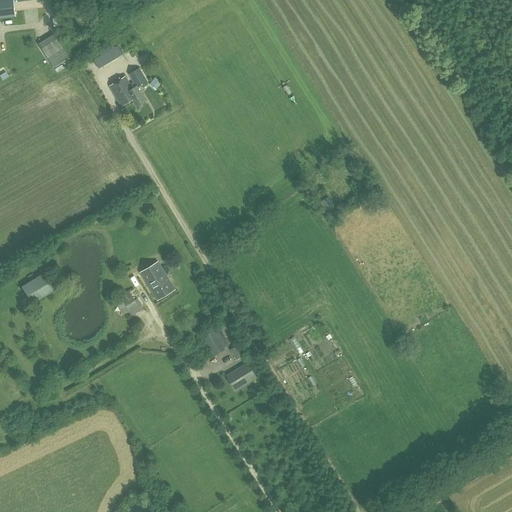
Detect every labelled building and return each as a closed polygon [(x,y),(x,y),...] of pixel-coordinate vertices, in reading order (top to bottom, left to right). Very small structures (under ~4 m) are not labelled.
[(13,0),(0,0),(0,18),(15,17),(13,0)] [(54,68),(70,58),(55,34),(39,44),(54,68)] [(122,55),(114,42),(101,50),(103,54),(94,60),(99,69),(122,55)] [(132,63),(140,60),(137,50),(129,53),(132,63)] [(137,88),(147,82),(139,68),(129,74),(134,83),(130,85),(125,77),(109,86),(121,107),(133,100),(137,107),(146,102),(137,88)] [(155,77),(150,84),(157,89),(162,83),(155,77)] [(329,197),(322,201),(330,214),(337,210),(329,197)] [(155,261),(144,268),(149,276),(145,278),(156,298),(171,288),(155,261)] [(33,304),(57,289),(46,271),(22,286),(33,304)] [(129,290),(120,296),(133,316),(142,310),(129,290)] [(229,343),(220,328),(215,331),(214,329),(202,336),(214,356),(225,349),(225,347),(229,343)] [(237,361),(247,354),(240,344),(230,350),(237,361)] [(236,390),(256,378),(247,363),(227,376),(236,390)]
